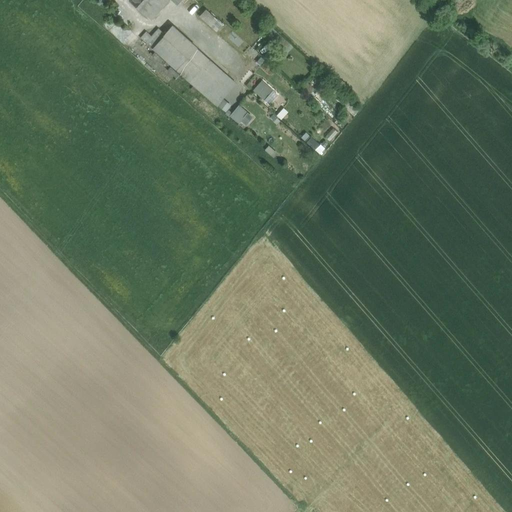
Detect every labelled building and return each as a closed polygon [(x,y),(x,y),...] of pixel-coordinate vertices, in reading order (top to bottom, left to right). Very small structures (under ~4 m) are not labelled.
[(161,7),(153,0),(132,0),(131,1),(150,19),(161,7)] [(217,20),(206,11),(201,16),(217,31),(224,24),(219,20),(217,20)] [(145,33),(141,38),(216,106),(236,84),(173,27),(166,35),(158,29),(150,38),(145,33)] [(273,90),(262,81),(253,91),(264,101),(273,90)] [(234,117),(246,126),(253,118),(241,108),(234,117)] [(306,144),(320,155),(325,148),(311,137),(306,144)]
